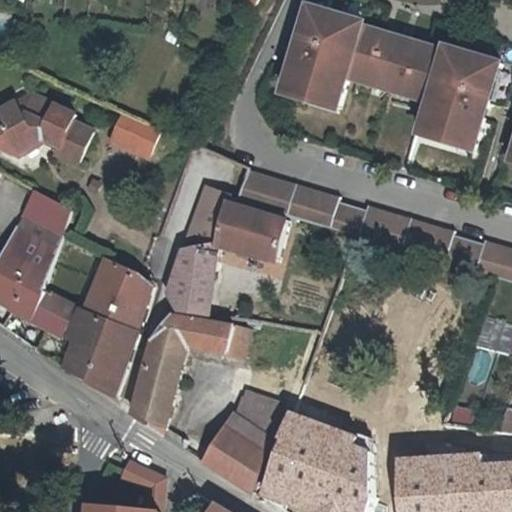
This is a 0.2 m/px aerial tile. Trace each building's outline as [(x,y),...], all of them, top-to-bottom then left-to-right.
[(261,0),(244,0),(243,3),(257,10),(261,0)] [(366,25),(311,9),(304,31),(309,32),(305,46),(300,45),(285,95),(340,111),(347,87),(429,112),(422,136),(477,153),(492,102),(487,101),(491,87),(496,88),(503,66),(448,50),(446,54),(425,48),(423,53),(385,42),(386,37),(365,30),(366,25)] [(309,32),(304,31),(300,45),(305,46),(309,32)] [(425,48),(386,37),(385,42),(423,53),(425,48)] [(496,88),(491,87),(487,101),(492,102),(496,88)] [(17,103),(0,111),(0,149),(0,150),(22,158),(47,142),(65,149),(60,159),(80,167),(93,136),(74,128),(78,116),(39,98),(33,97),(17,103)] [(123,115),(110,144),(147,160),(159,131),(123,115)] [(248,173),(238,202),(361,236),(498,278),(511,282),(511,251),(487,244),(486,246),(455,238),(456,235),(370,210),(369,212),(340,204),(341,201),(248,173)] [(70,338),(81,311),(81,309),(48,291),(62,248),(65,240),(74,211),(38,192),(0,272),(0,297),(17,306),(15,310),(52,331),(41,351),(64,366),(74,340),(70,338)] [(231,203),(232,201),(204,194),(186,251),(220,244),(231,203)] [(186,251),(174,291),(173,294),(184,312),(214,316),(213,313),(222,248),(281,263),(290,222),(231,203),(220,244),(186,251)] [(119,395),(149,310),(149,307),(156,288),(141,274),(110,260),(88,314),(81,311),(70,338),(74,340),(79,342),(68,370),(119,395)] [(245,360),(253,329),(176,315),(157,341),(136,415),(164,433),(169,431),(190,346),(232,354),(232,358),(245,360)] [(251,370),(238,367),(232,393),(245,396),(251,370)] [(215,452),(191,436),(187,441),(188,451),(253,495),(284,401),(250,389),(242,416),(239,414),(215,452)] [(363,511),(388,436),(284,404),(254,501),(287,511),(363,511)] [(511,410),(508,410),(503,430),(511,430),(511,410)] [(479,451),(394,455),(396,511),(511,511),(511,461),(480,463),(479,451)] [(167,480),(132,464),(125,478),(150,490),(148,494),(166,502),(167,480)] [(164,511),(166,502),(148,494),(146,511),(164,511)] [(228,511),(204,497),(202,511),(228,511)]
